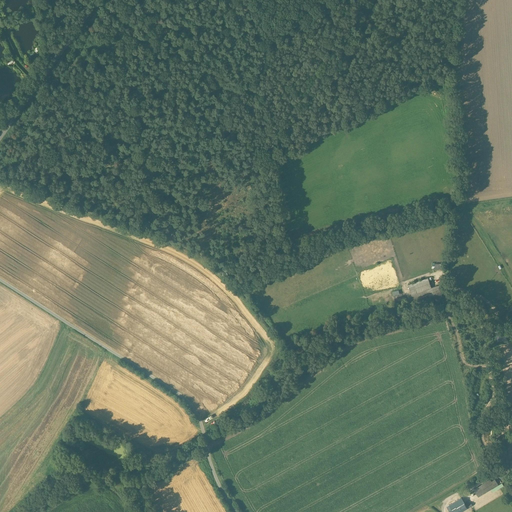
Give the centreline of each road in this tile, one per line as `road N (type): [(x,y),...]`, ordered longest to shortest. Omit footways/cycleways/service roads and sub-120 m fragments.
road 1 (track): [(465,0),(458,56),(465,202),(448,217),(449,310),(349,345),(258,419),(206,447)]
road 2 (residential): [(0,280),(185,400),(233,511)]
road 3 (unclassified): [(0,142),(99,0)]
